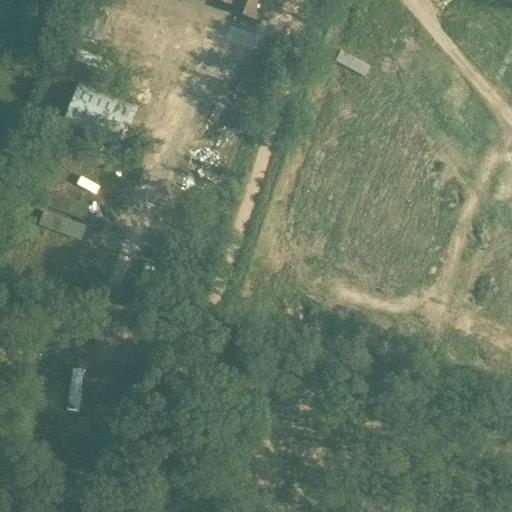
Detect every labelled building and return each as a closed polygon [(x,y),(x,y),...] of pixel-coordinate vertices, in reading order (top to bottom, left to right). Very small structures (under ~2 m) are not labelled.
[(259,24),(267,0),(211,0),(237,9),(235,15),(259,24)] [(511,7),(499,46),(511,50),(511,7)] [(379,60),(354,52),(348,68),(373,77),(379,60)] [(233,56),(229,66),(258,78),(262,68),(233,56)] [(134,106),(78,83),(61,124),(117,147),(134,106)] [(403,115),(414,120),(421,107),(410,101),(403,115)] [(416,120),(440,132),(446,120),(423,108),(416,120)] [(406,126),(397,150),(423,158),(431,135),(406,126)] [(463,162),(465,155),(435,145),(428,168),(471,180),(475,165),(463,162)] [(456,206),(460,195),(451,191),(454,183),(429,173),(422,193),(456,206)] [(299,408),(297,467),(332,468),(334,409),(299,408)]
